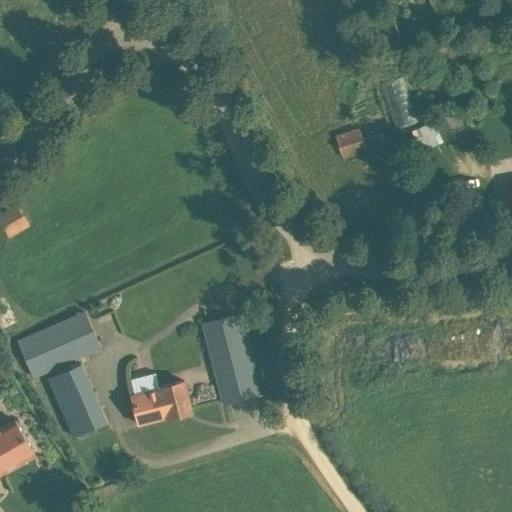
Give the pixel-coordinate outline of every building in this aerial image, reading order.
[(380,83),(396,126),(414,119),(398,76),(380,83)] [(366,149),(363,141),(360,130),(337,137),(343,156),(366,149)] [(18,205),(0,215),(0,220),(9,236),(29,223),(18,205)] [(454,217),(440,220),(442,230),(456,228),(454,217)] [(36,375),(100,348),(84,311),(20,339),(36,375)] [(224,404),(231,402),(261,394),(241,313),(203,323),(224,404)] [(107,422),(83,364),(49,378),(74,436),(107,422)] [(193,411),(185,379),(160,385),(160,386),(132,394),(139,424),(168,416),(168,417),(193,411)] [(0,473),(36,452),(16,419),(0,428),(0,473)]
